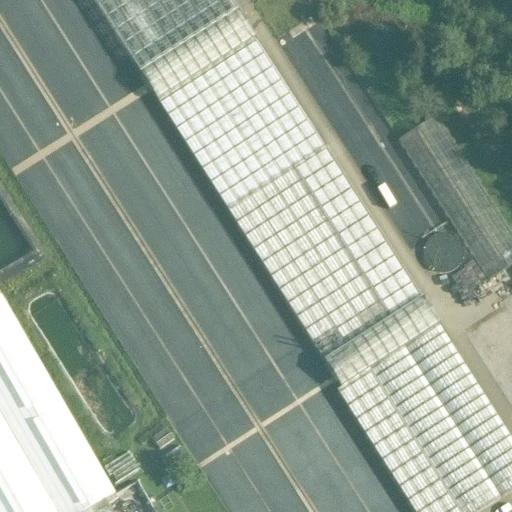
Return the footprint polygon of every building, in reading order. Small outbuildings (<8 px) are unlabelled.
[(255,40),(229,0),(91,0),(157,102),(255,40)] [(255,40),(157,102),(227,212),(296,168),(325,149),(255,40)] [(511,239),(435,118),(396,142),(486,282),(508,267),(511,273),(511,239)] [(422,299),(326,148),(325,149),(296,168),(392,319),(422,299)] [(392,319),(296,168),(227,212),(323,362),(392,319)] [(147,244),(181,225),(155,181),(140,190),(137,186),(119,196),(147,244)] [(462,256),(462,248),(459,242),(454,237),(448,234),(441,233),(434,235),(428,240),(425,246),(424,253),(425,260),(429,266),(435,270),(442,272),(449,271),(455,268),(460,262),(462,256)] [(196,462),(253,427),(160,278),(147,286),(153,297),(140,305),(154,327),(147,331),(151,338),(142,344),(147,353),(133,361),(196,462)] [(115,496),(0,296),(0,415),(55,511),(87,511),(104,502),(115,496)] [(392,319),(323,362),(341,389),(369,371),(440,326),(422,299),(392,319)] [(479,511),(511,491),(511,439),(440,326),(369,371),(459,511),(479,511)] [(459,511),(369,371),(341,389),(339,390),(416,511),(459,511)] [(55,511),(0,415),(0,511),(55,511)] [(152,511),(137,484),(104,503),(109,511),(152,511)] [(109,511),(104,503),(104,502),(87,511),(109,511)]
